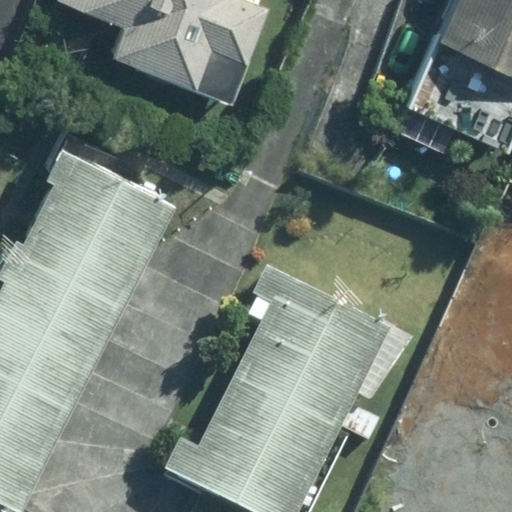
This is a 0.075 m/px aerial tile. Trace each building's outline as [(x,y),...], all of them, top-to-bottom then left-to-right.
[(260,0),(79,0),(118,16),(105,47),(225,91),(260,0)] [(511,0),(449,0),(404,99),(502,143),(511,121),(511,0)] [(172,198),(61,142),(0,261),(0,497),(15,505),(172,198)] [(511,166),(489,209),(511,221),(511,166)] [(250,294),(271,304),(198,451),(177,441),(161,473),(240,511),(296,511),(387,330),(262,270),(250,294)] [(220,511),(193,497),(185,511),(220,511)]
